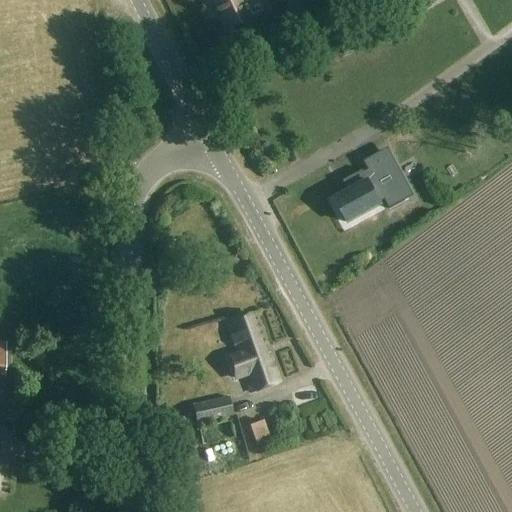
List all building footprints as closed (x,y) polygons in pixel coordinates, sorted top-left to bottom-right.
[(206,0),(222,32),(247,20),(237,0),(206,0)] [(351,52),(341,31),(333,34),(343,56),(351,52)] [(385,102),(371,107),(377,123),(391,118),(385,102)] [(346,225),(381,206),(369,184),(381,178),(375,166),(350,179),(355,190),(333,201),(346,225)] [(267,358),(251,315),(228,323),(238,352),(224,357),(232,382),(247,377),(253,394),(279,385),(269,357),(267,358)] [(205,339),(196,342),(202,365),(212,362),(205,339)] [(195,425),(231,417),(227,398),(191,406),(195,425)] [(257,423),(243,428),(249,448),(264,443),(257,423)]
